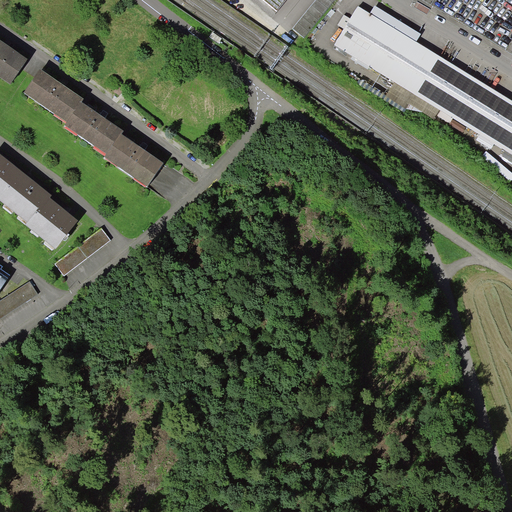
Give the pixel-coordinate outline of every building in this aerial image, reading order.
[(263,0),(277,11),(286,0),(263,0)] [(334,0),(315,0),(292,28),(304,38),(334,0)] [(511,100),(416,41),(370,13),(358,5),(350,19),(344,15),(338,25),(344,29),(334,44),(505,150),(502,156),(511,162),(511,100)] [(374,5),(370,13),(416,41),(421,34),(374,5)] [(7,44),(0,39),(0,76),(10,84),(28,59),(7,44)] [(24,92),(67,122),(81,102),(84,99),(63,84),(40,68),(24,92)] [(65,125),(107,153),(121,133),(122,134),(124,131),(103,116),(81,102),(67,122),(65,125)] [(144,149),(122,134),(121,133),(107,153),(104,157),(148,187),(164,162),(144,149)] [(0,200),(27,222),(38,209),(39,211),(50,197),(52,195),(43,188),(11,162),(0,153),(0,200)] [(65,210),(50,197),(39,211),(38,209),(27,222),(25,225),(55,249),(78,220),(65,210)] [(64,276),(111,241),(102,228),(55,264),(64,276)] [(0,319),(39,294),(30,281),(0,300),(0,319)]
